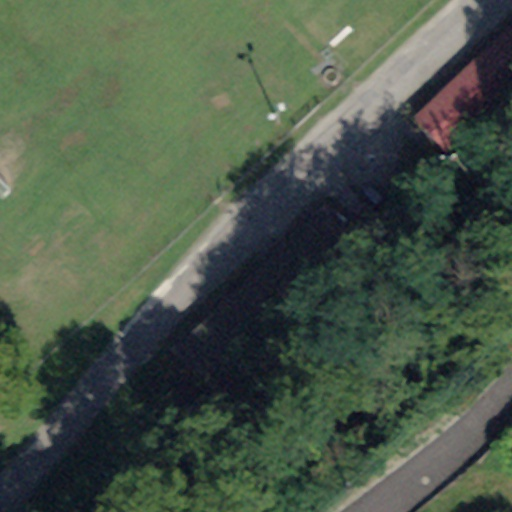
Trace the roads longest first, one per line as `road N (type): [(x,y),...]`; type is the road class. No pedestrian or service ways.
road 1 (residential): [(481,0),(201,273),(5,511)]
road 2 (residential): [(380,511),(511,389)]
